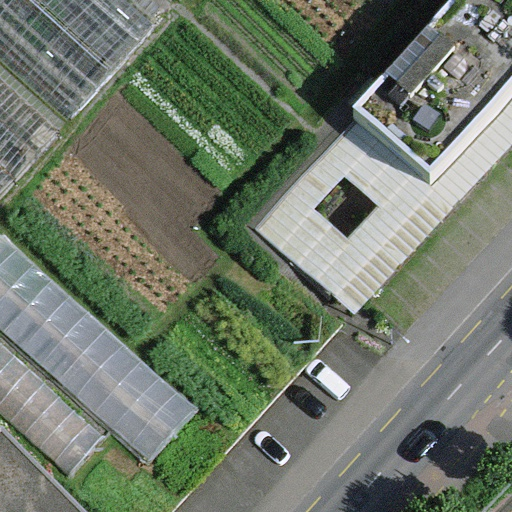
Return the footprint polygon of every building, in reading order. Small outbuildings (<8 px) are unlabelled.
[(112,79),(24,0),(0,0),(0,50),(76,118),(112,79)] [(118,0),(24,0),(113,79),(155,33),(118,0)] [(511,6),(505,0),(469,0),(259,230),(357,320),(372,303),(511,149),(511,6)] [(0,71),(0,167),(18,183),(66,130),(0,71)] [(0,203),(18,183),(0,167),(0,203)] [(73,475),(111,431),(151,466),(201,409),(107,328),(19,428),(73,475)] [(63,511),(9,459),(0,468),(0,511),(63,511)]
